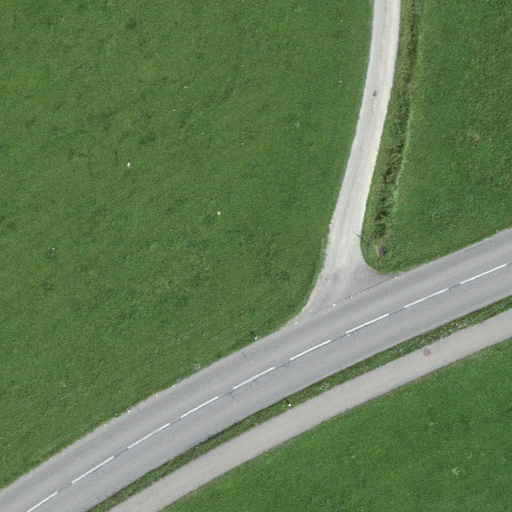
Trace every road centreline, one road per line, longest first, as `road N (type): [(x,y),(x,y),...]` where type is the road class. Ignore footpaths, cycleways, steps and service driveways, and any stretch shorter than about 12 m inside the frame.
road 1 (secondary): [(511,265),(235,388),(33,511)]
road 2 (track): [(350,333),(350,239),(389,0)]
